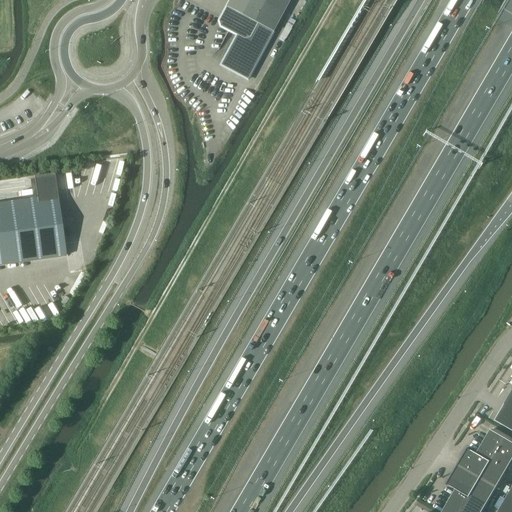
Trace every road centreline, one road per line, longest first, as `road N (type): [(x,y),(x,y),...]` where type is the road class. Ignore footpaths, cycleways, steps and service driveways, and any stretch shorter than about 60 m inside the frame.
road 1 (motorway): [(465,0),(164,511)]
road 2 (motorway): [(420,0),(131,511)]
road 3 (motorway): [(244,511),(511,57)]
road 4 (secondary): [(0,494),(159,218),(163,140),(136,71)]
road 5 (secondary): [(114,87),(142,124),(142,207),(109,279),(0,459)]
road 6 (motorway): [(291,511),(511,203)]
road 7 (unclassified): [(511,336),(390,511)]
road 8 (secondary): [(121,0),(68,31),(69,72),(90,87)]
